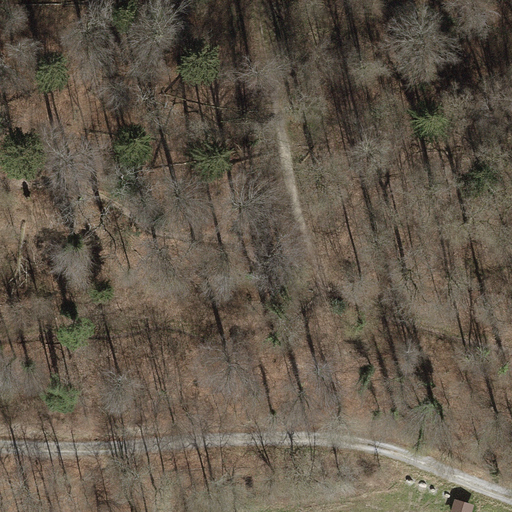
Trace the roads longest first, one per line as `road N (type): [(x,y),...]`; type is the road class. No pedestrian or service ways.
road 1 (track): [(0,445),(302,439),(373,446),(511,498)]
road 2 (track): [(257,0),(310,275)]
